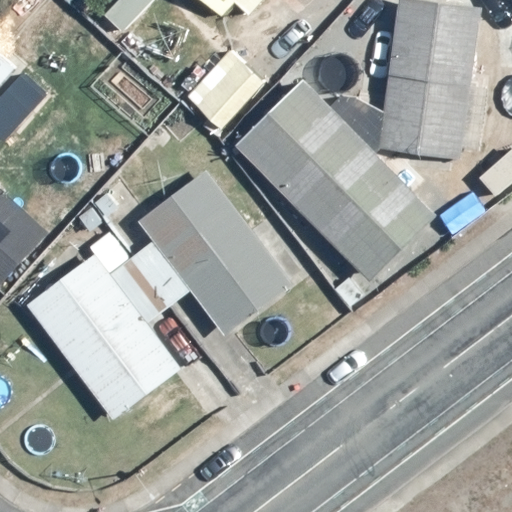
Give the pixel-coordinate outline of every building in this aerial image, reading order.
[(270,9),(278,0),(208,0),(223,14),(235,1),(250,15),(262,2),(270,9)] [(488,4),(460,0),(403,0),(385,144),(479,156),(488,85),(477,84),(488,4)] [(267,76),(232,45),(188,93),(223,125),(267,76)] [(0,86),(18,67),(0,50),(0,86)] [(443,210),(308,77),(243,143),(378,276),(443,210)] [(227,345),(298,290),(212,176),(142,229),(117,197),(86,220),(123,269),(163,320),(192,298),(227,345)] [(0,285),(52,229),(0,181),(0,285)] [(123,269),(109,279),(95,260),(28,310),(116,425),(182,375),(148,331),(163,320),(123,269)]
